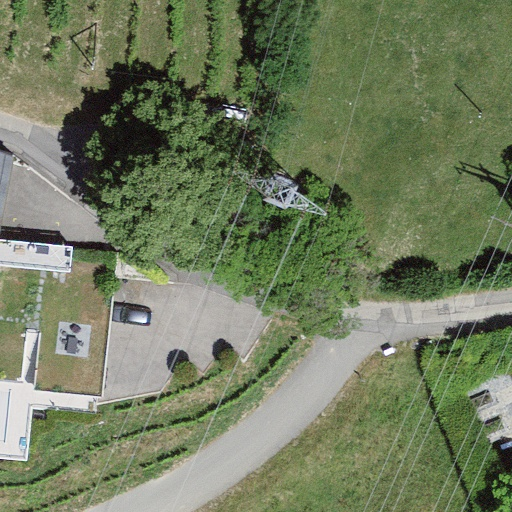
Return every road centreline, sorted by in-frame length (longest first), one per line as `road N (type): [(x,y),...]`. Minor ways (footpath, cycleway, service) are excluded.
road 1 (residential): [(0,116),(51,139),(142,224),(244,283),(357,321)]
road 2 (unclassified): [(357,321),(326,369),(255,442),(136,511)]
road 3 (residential): [(357,321),(511,301)]
